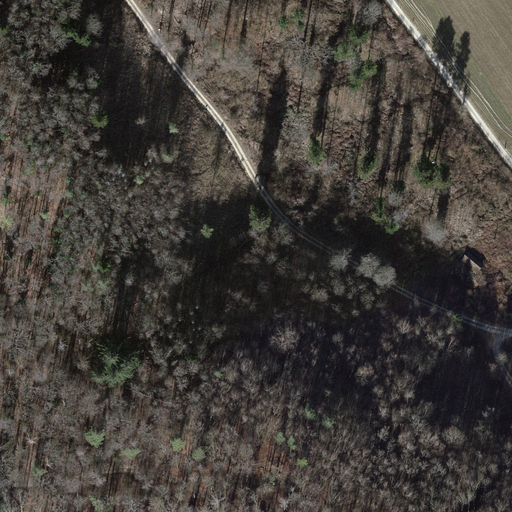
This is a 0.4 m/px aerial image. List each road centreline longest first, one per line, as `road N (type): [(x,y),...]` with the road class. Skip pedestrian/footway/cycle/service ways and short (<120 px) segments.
road 1 (track): [(131,0),(284,222),(321,249),(511,334)]
road 2 (track): [(0,477),(30,482),(126,467),(172,475),(227,511)]
road 3 (track): [(391,0),(511,160)]
